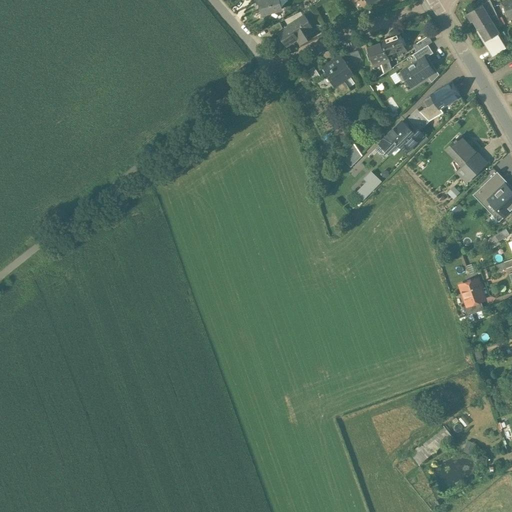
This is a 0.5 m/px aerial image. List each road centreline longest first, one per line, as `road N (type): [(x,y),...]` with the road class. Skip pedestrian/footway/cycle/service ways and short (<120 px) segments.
road 1 (residential): [(268,67),(0,277)]
road 2 (residential): [(434,1),(268,67)]
road 3 (residential): [(511,135),(434,1)]
